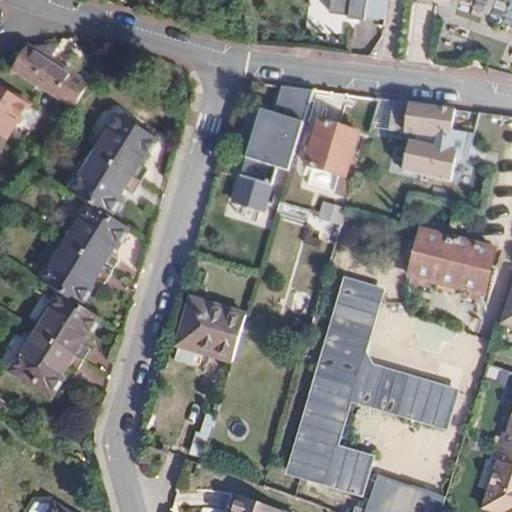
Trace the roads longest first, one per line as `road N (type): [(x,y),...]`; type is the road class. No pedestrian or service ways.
road 1 (residential): [(226,64),(113,440),(133,511)]
road 2 (residential): [(511,97),(226,64)]
road 3 (residential): [(226,64),(41,0)]
